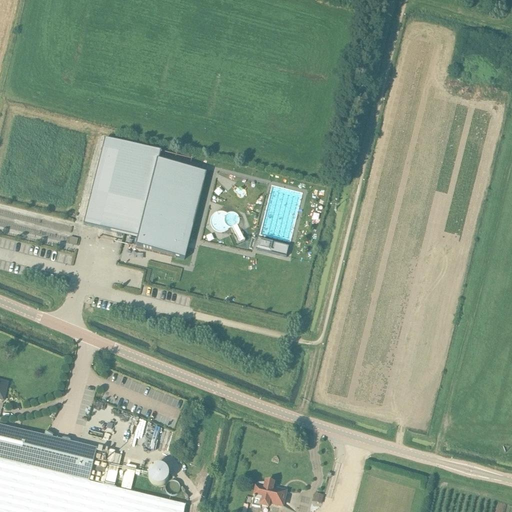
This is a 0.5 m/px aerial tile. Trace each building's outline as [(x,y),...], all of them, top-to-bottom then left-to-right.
[(84,224),(84,225),(117,233),(117,235),(118,237),(120,237),(122,236),(123,235),(125,235),(138,239),(136,248),(172,257),(185,260),(188,248),(189,243),(190,239),(206,174),(163,163),(159,162),(161,154),(161,153),(138,147),(110,140),(105,139),(84,224)] [(49,221),(50,215),(0,202),(0,215),(38,225),(40,219),(49,221)] [(70,238),(68,244),(76,246),(78,240),(70,238)] [(258,240),(256,250),(286,258),(289,247),(258,240)] [(167,402),(170,395),(113,370),(104,391),(132,403),(134,399),(146,404),(150,395),(167,402)] [(0,511),(183,511),(185,506),(114,489),(122,457),(114,455),(115,452),(97,448),(96,450),(52,439),(44,437),(35,435),(33,434),(0,426),(0,511)] [(149,473),(149,477),(149,481),(152,484),(155,486),(159,487),(163,486),(166,484),(168,481),(169,477),(169,473),(166,470),(163,467),(159,467),(155,467),(152,469),(149,473)] [(274,484),(266,482),(265,483),(257,483),(252,506),(260,508),(261,507),(268,508),(269,504),(282,507),(285,493),(272,489),(274,484)] [(315,494),(313,503),(321,505),(324,496),(315,494)]
